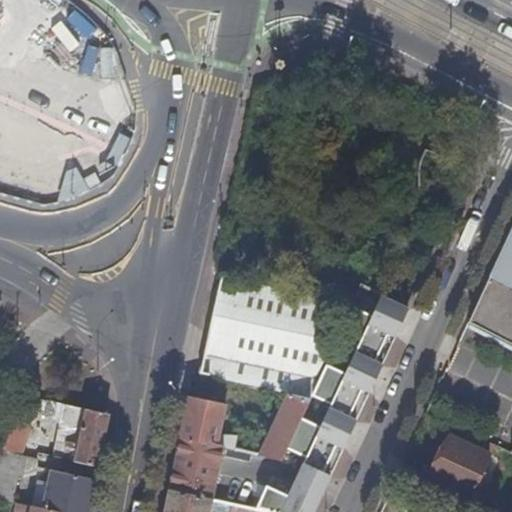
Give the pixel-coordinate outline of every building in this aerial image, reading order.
[(69,169),(76,141),(0,120),(0,187),(89,212),(99,177),(69,169)] [(511,511),(511,225),(468,320),(511,343),(511,511)] [(223,273),(201,373),(250,384),(282,391),(289,393),(312,398),(356,302),(223,273)] [(267,487),(258,510),(267,511),(313,511),(319,499),(408,307),(363,288),(356,302),(312,398),(288,447),(306,458),(289,497),(267,487)] [(282,391),(250,384),(249,390),(258,392),(259,391),(281,396),(282,391)] [(282,460),(288,447),(312,398),(289,393),(260,455),(282,460)] [(190,396),(181,437),(224,446),(232,448),(255,453),(257,444),(243,440),(220,434),(225,404),(190,396)] [(108,415),(55,403),(53,410),(67,414),(65,421),(82,425),(77,450),(74,461),(97,467),(108,415)] [(25,424),(15,421),(0,447),(0,451),(10,454),(13,441),(21,443),(25,424)] [(82,425),(65,421),(59,446),(77,450),(82,425)] [(449,436),(430,477),(456,488),(455,490),(469,497),(489,455),(449,436)] [(181,437),(169,490),(175,492),(214,500),(224,446),(181,437)] [(77,450),(59,446),(56,457),(74,461),(77,450)] [(10,454),(0,451),(0,472),(17,476),(21,457),(10,454)] [(86,511),(94,481),(52,471),(44,509),(59,511),(86,511)] [(0,472),(0,499),(11,502),(17,476),(0,472)] [(169,490),(164,511),(211,511),(214,500),(175,492),(169,490)] [(23,504),(17,503),(14,511),(30,511),(22,510),(23,504)]
